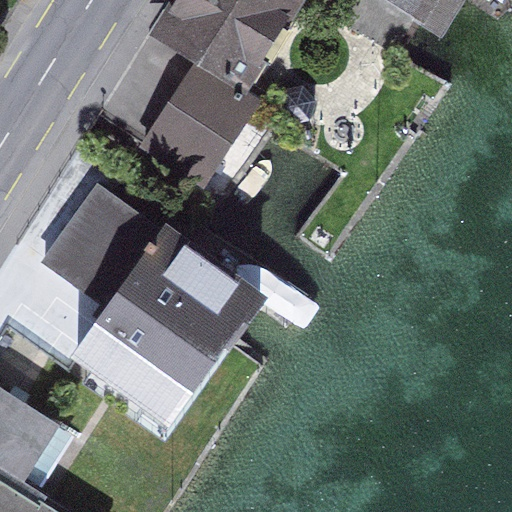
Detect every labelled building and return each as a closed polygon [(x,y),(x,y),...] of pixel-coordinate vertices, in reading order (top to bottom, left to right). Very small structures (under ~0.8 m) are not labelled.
[(290,0),(188,0),(169,32),(243,77),(290,0)] [(431,0),(404,0),(425,12),(431,0)] [(247,110),(194,75),(151,140),(204,175),(247,110)] [(113,303),(102,318),(190,380),(250,297),(102,192),(53,260),(113,303)] [(0,511),(98,511),(0,451),(0,511)]
